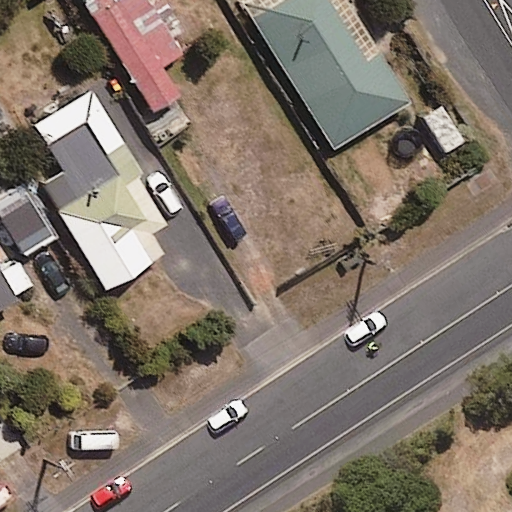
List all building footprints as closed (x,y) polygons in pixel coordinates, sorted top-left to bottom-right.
[(143,0),(76,0),(150,114),(176,97),(157,68),(178,54),(143,0)] [(328,151),(404,105),(341,0),(245,0),(239,4),(328,151)] [(144,233),(164,220),(87,93),(31,127),(58,172),(37,185),(101,291),(158,256),(144,233)] [(0,229),(16,257),(49,238),(20,190),(0,202),(0,229)] [(14,264),(0,272),(0,307),(30,289),(14,264)]
